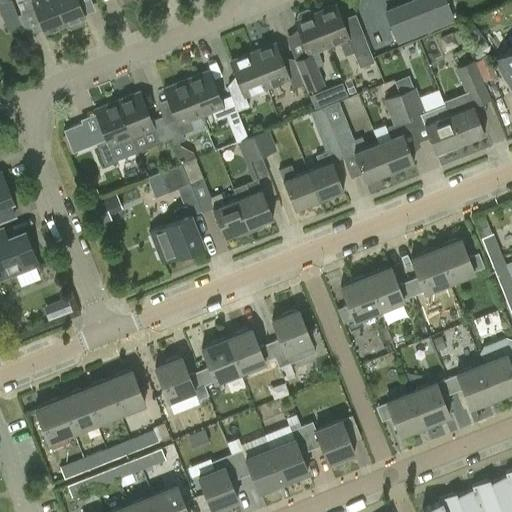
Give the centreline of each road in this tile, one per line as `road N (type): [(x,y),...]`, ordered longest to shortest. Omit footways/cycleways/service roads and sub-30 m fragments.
road 1 (residential): [(107,336),(511,175)]
road 2 (residential): [(17,102),(107,336)]
road 3 (residential): [(17,102),(236,16)]
road 4 (residential): [(304,511),(511,428)]
